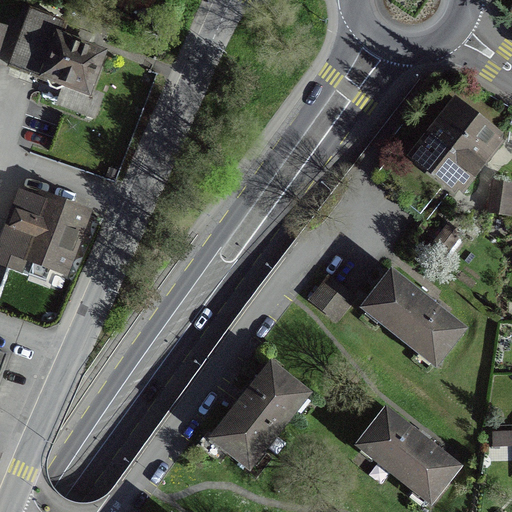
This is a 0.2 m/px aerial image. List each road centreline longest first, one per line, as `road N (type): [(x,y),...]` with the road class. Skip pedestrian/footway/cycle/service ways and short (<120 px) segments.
road 1 (primary): [(361,17),(331,77),(95,412),(62,492)]
road 2 (primary): [(62,492),(123,431),(406,50)]
road 3 (tertiary): [(232,0),(138,197),(14,500)]
road 4 (residential): [(106,511),(380,143)]
